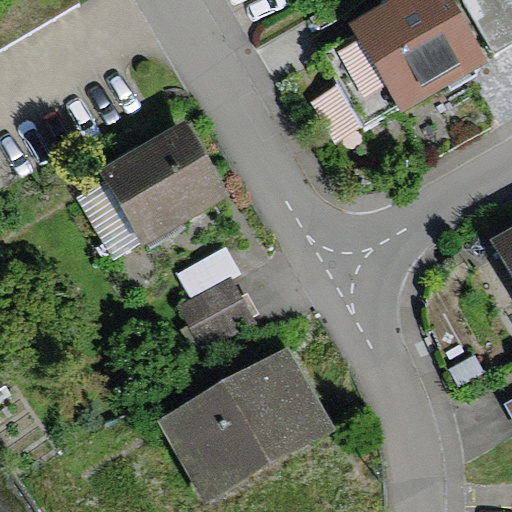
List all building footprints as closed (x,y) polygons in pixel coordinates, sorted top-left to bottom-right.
[(0,0),(0,50),(69,9),(63,0),(0,0)] [(436,0),(430,0),(361,40),(400,107),(474,65),(436,0)] [(219,209),(180,140),(102,183),(140,252),(219,209)] [(511,241),(490,254),(511,294),(511,241)] [(226,293),(174,322),(193,355),(245,325),(226,293)] [(326,436),(283,364),(160,436),(203,508),(326,436)]
